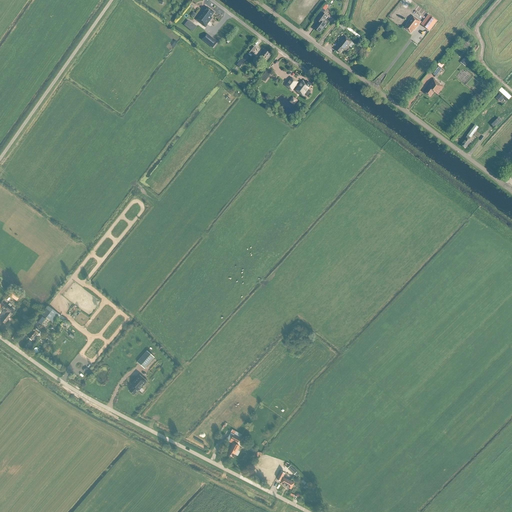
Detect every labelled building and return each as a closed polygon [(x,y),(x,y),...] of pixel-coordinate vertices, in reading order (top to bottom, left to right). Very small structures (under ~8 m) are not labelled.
[(215,12),(208,7),(204,11),(203,10),(196,20),(203,25),(203,24),(206,27),(213,18),(211,17),(215,12)] [(325,29),(330,22),(326,19),(328,16),(323,12),(317,21),(319,22),(315,29),(320,33),(324,28),(325,29)] [(436,21),(429,15),(421,25),(429,30),(436,21)] [(415,31),(416,29),(421,22),(413,16),(406,24),(407,25),(404,29),(411,34),(414,30),(415,31)] [(192,30),(196,25),(191,21),(187,27),(192,30)] [(343,32),(347,27),(342,23),(338,28),(343,32)] [(202,39),(213,48),(218,42),(207,33),(202,39)] [(345,50),(352,42),(345,36),(338,45),(339,46),(336,50),(340,53),(343,49),(345,50)] [(270,54),(266,51),(265,52),(264,51),(260,56),(261,56),(258,59),(264,63),(266,60),(266,61),(270,56),(269,55),(270,54)] [(240,68),(248,58),(246,56),(238,66),(240,68)] [(436,76),(442,68),(437,65),(431,72),(436,76)] [(270,75),(266,72),(261,78),(265,82),(270,75)] [(311,91),(308,89),(309,89),(308,89),(312,84),(307,81),(304,84),(302,82),(300,85),(298,83),(292,78),(286,86),(292,91),(295,86),(298,88),(297,89),(305,94),(307,96),(311,91)] [(438,95),(444,87),(436,81),(434,79),(428,87),(425,92),(431,97),(434,92),(438,95)] [(501,93),(505,97),(509,100),(511,98),(502,89),(500,91),(501,93)] [(505,97),(501,93),(496,98),(500,102),(505,97)] [(483,128),(482,127),(494,113),(489,109),(469,130),(475,136),(483,128)] [(502,121),(499,117),(491,125),(495,128),(502,121)] [(467,137),(461,145),(466,148),(472,141),(467,137)] [(10,296),(17,301),(21,296),(14,291),(10,296)] [(5,315),(1,321),(5,324),(9,318),(9,317),(10,316),(11,316),(14,311),(5,304),(1,309),(4,311),(3,313),(5,315)] [(41,316),(45,319),(47,318),(47,317),(51,312),(47,309),(41,316)] [(42,325),(45,319),(41,316),(37,322),(42,325)] [(37,336),(40,332),(35,328),(32,332),(28,337),(31,340),(36,334),(37,336)] [(137,362),(144,369),(154,357),(147,351),(137,362)] [(147,382),(139,375),(131,384),(133,386),(129,391),(134,395),(138,390),(139,391),(147,382)] [(233,457),(236,453),(239,447),(236,445),(240,439),(234,435),(230,433),(226,440),(229,442),(232,444),(230,448),(227,454),(233,457)] [(294,476),(297,473),(290,467),(287,470),(294,476)] [(291,489),(294,483),(286,479),(282,477),(284,474),(281,472),(277,479),(281,482),(280,483),(283,485),(291,489)]
